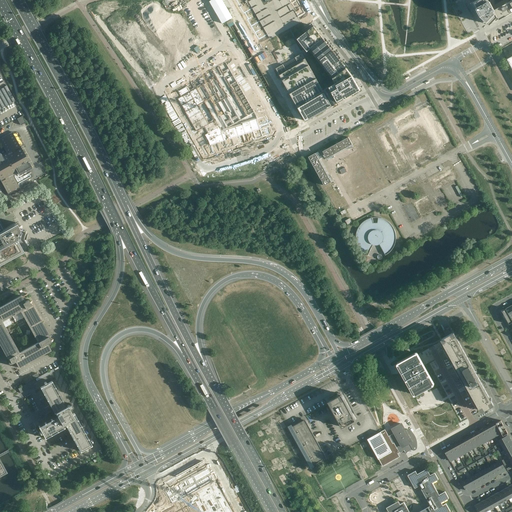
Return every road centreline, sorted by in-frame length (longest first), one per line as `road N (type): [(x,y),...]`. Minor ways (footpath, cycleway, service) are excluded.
road 1 (trunk): [(1,0),(122,234)]
road 2 (trunk): [(130,221),(15,0)]
road 3 (trunk): [(331,341),(278,270),(183,256),(130,221)]
road 4 (trunk): [(203,369),(200,309),(216,286),(238,274),(285,285),(323,343)]
road 5 (trunk): [(122,234),(119,282),(88,336),(84,361),(125,444)]
road 6 (secondary): [(147,471),(336,367)]
road 7 (trunk): [(136,449),(105,389),(105,351),(136,329),(184,351)]
road 8 (trunk): [(184,351),(273,511)]
road 9 (secondary): [(318,366),(163,452)]
road 10 (trunk): [(203,369),(130,221)]
road 11 (trunk): [(282,511),(203,369)]
road 12 (residential): [(349,212),(470,144)]
road 13 (secondary): [(343,363),(459,298)]
road 14 (trunk): [(122,234),(184,351)]
road 15 (residential): [(346,110),(300,136),(300,150),(353,122)]
